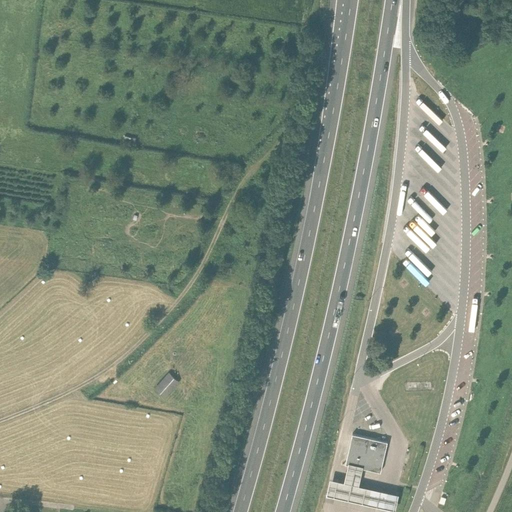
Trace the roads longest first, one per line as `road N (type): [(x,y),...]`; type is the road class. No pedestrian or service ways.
road 1 (motorway): [(349,0),(282,352),(239,511)]
road 2 (motorway): [(281,511),(361,177),(391,0)]
road 3 (track): [(298,28),(281,130),(237,179),(179,293),(147,337),(95,379),(0,421)]
